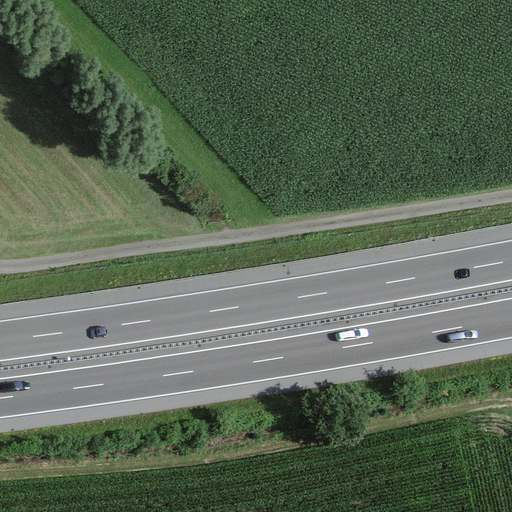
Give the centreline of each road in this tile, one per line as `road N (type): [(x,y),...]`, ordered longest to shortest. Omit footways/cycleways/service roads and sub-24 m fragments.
road 1 (track): [(0,481),(204,466),(511,406)]
road 2 (motorway): [(511,261),(0,340)]
road 3 (motorway): [(0,397),(511,321)]
road 4 (track): [(511,199),(0,270)]
